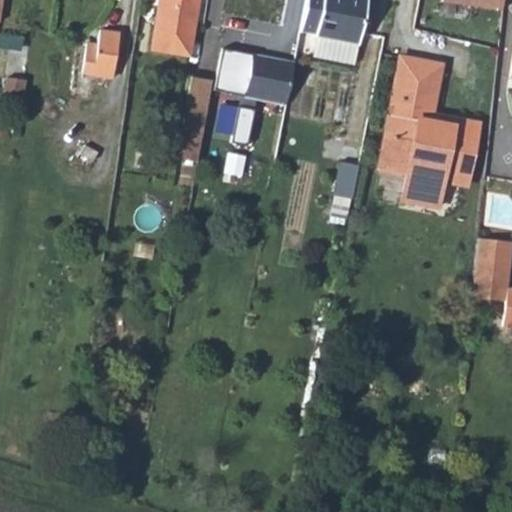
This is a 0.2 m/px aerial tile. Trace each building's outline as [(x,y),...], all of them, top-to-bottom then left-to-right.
[(197,0),(161,0),(160,5),(152,51),(186,57),(197,0)] [(311,0),(306,31),(317,34),(314,57),(359,66),(371,4),(353,0),(311,0)] [(448,0),(448,4),(509,11),(509,0),(448,0)] [(114,32),(92,28),(91,45),(81,44),(76,72),(107,77),(114,32)] [(257,56),(249,98),(290,108),(299,66),(257,56)] [(399,173),(393,200),(429,208),(435,179),(460,185),(472,120),(445,115),(444,124),(415,117),(417,101),(426,103),(434,64),(393,56),(371,168),(399,173)] [(27,78),(11,76),(7,100),(24,102),(27,78)] [(183,128),(203,131),(211,89),(212,82),(192,78),(183,128)] [(424,110),(426,103),(417,101),(415,117),(444,124),(445,115),(424,110)] [(339,160),(336,192),(354,194),(358,162),(339,160)] [(511,275),(511,245),(482,243),(475,302),(495,304),(497,279),(505,275),(511,275)] [(511,275),(505,275),(497,279),(495,304),(511,304),(511,275)]
